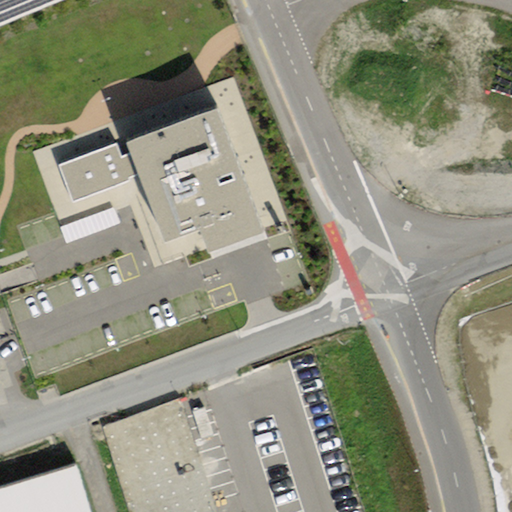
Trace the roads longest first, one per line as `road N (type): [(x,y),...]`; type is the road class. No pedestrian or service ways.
road 1 (unclassified): [(0,430),(137,388),(389,289)]
road 2 (unclassified): [(266,10),(389,289)]
road 3 (unclassified): [(462,511),(420,360),(389,289)]
road 4 (unclassified): [(389,289),(511,242)]
